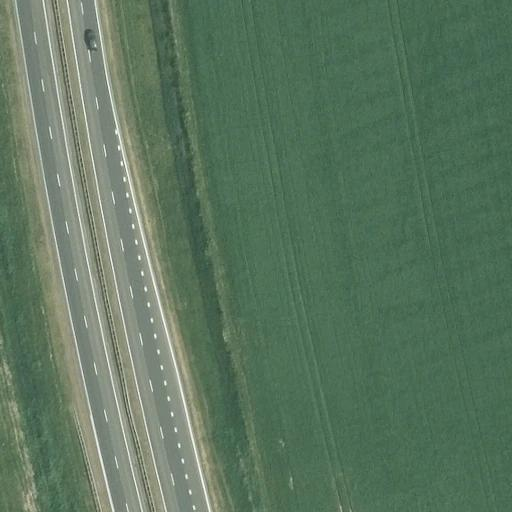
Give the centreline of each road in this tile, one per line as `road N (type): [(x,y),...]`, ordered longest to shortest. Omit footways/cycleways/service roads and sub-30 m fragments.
road 1 (trunk): [(29,0),(91,356),(128,511)]
road 2 (trunk): [(180,511),(81,0)]
